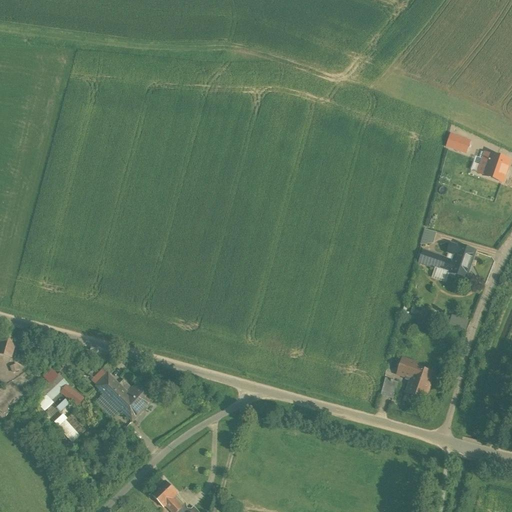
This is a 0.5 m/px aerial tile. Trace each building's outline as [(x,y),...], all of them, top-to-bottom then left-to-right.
[(457,138),(454,149),(465,153),(469,142),(457,138)] [(491,156),(484,176),(502,182),(509,162),(491,156)] [(421,243),(434,246),(438,233),(425,229),(421,243)] [(417,262),(466,278),(475,252),(452,244),(449,252),(456,254),(453,262),(420,251),(417,262)] [(453,316),(449,325),(467,331),(470,321),(453,316)] [(17,344),(3,339),(0,348),(0,355),(13,359),(17,344)] [(417,365),(403,360),(398,374),(411,379),(403,401),(410,404),(413,395),(425,400),(434,374),(416,368),(417,365)] [(128,394),(109,375),(97,387),(132,422),(153,400),(138,385),(128,394)] [(397,383),(385,379),(380,396),(392,399),(397,383)] [(65,385),(60,395),(80,406),(85,396),(65,385)] [(72,415),(67,420),(81,435),(87,430),(72,415)] [(65,422),(59,427),(73,443),(79,438),(65,422)] [(166,482),(151,496),(163,508),(166,506),(172,511),(171,511),(178,511),(182,508),(173,499),(178,494),(166,482)]
